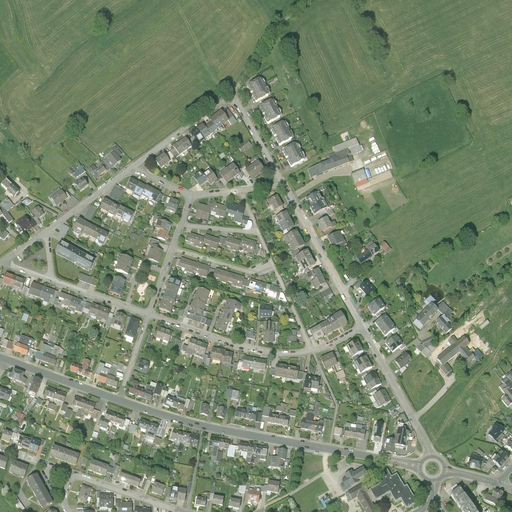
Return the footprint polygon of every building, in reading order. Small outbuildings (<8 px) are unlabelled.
[(270,95),(260,78),(247,86),(257,103),(270,95)] [(282,116),(271,99),(257,107),(268,125),(282,116)] [(221,111),(214,115),(222,126),(229,121),(221,111)] [(216,131),(222,126),(214,115),(208,120),(211,123),(216,131)] [(294,139),(284,122),(270,130),(281,147),(294,139)] [(211,123),(205,128),(210,136),(216,131),(211,123)] [(202,125),(196,129),(204,140),(210,136),(205,128),(202,125)] [(198,145),(204,140),(196,129),(190,134),(198,145)] [(184,138),(178,143),(186,153),(192,148),(184,138)] [(311,180),(353,162),(351,157),(362,152),(356,138),(333,148),(335,154),(328,157),(330,161),(307,171),(311,180)] [(252,145),(248,141),(238,148),(241,153),(252,145)] [(180,157),(186,153),(178,143),(172,147),(180,157)] [(305,161),(295,143),(282,150),(292,168),(305,161)] [(122,161),(115,153),(105,162),(112,170),(122,161)] [(170,163),(163,154),(154,161),(160,170),(170,163)] [(258,161),(252,166),(259,176),(266,171),(258,161)] [(233,164),(226,169),(233,180),(241,175),(233,164)] [(107,171),(102,166),(91,176),(96,181),(107,171)] [(252,181),(259,176),(252,166),(245,171),(252,181)] [(85,172),(82,167),(77,170),(80,176),(85,172)] [(226,185),(233,180),(226,169),(219,174),(226,185)] [(368,180),(364,170),(351,175),(355,185),(368,180)] [(217,182),(209,171),(203,176),(208,183),(211,187),(217,182)] [(200,189),(208,183),(203,176),(200,172),(192,178),(200,189)] [(90,185),(85,179),(76,186),(80,192),(90,185)] [(124,192),(131,196),(138,183),(131,179),(124,192)] [(131,196),(138,200),(145,187),(138,183),(131,196)] [(21,192),(13,185),(7,191),(14,198),(21,192)] [(124,190),(115,186),(109,197),(118,202),(124,190)] [(138,200),(146,204),(153,191),(145,187),(138,200)] [(69,199),(62,190),(51,198),(58,207),(69,199)] [(160,195),(153,191),(146,204),(153,208),(160,195)] [(306,201),(311,210),(324,202),(319,194),(306,201)] [(285,210),(277,196),(267,202),(276,215),(285,210)] [(14,206),(7,199),(0,205),(0,218),(2,216),(9,224),(13,220),(7,212),(14,206)] [(180,202),(170,199),(166,211),(176,214),(180,202)] [(99,210),(106,213),(111,203),(104,200),(99,210)] [(248,220),(242,218),(246,208),(229,202),(228,207),(225,215),(234,218),(233,223),(245,227),(248,220)] [(329,211),(324,202),(311,210),(316,219),(329,211)] [(119,207),(111,203),(106,213),(114,217),(119,207)] [(225,215),(228,207),(214,203),(212,208),(209,216),(223,221),(225,215)] [(209,216),(212,208),(199,204),(194,219),(206,223),(209,216)] [(97,209),(90,206),(84,218),(91,222),(97,209)] [(44,215),(39,207),(31,212),(35,218),(33,220),(37,225),(38,227),(41,225),(37,220),(44,215)] [(127,211),(119,207),(114,217),(121,221),(127,211)] [(134,215),(127,211),(121,221),(129,225),(134,215)] [(274,219),(279,226),(290,219),(286,212),(274,219)] [(33,220),(29,223),(25,218),(16,224),(22,232),(20,233),(23,238),(25,236),(24,234),(28,231),(29,231),(37,225),(33,220)] [(333,228),(327,218),(316,224),(322,234),(333,228)] [(71,232),(79,236),(85,223),(77,219),(71,232)] [(295,227),(290,219),(279,226),(283,234),(295,227)] [(153,230),(159,232),(168,236),(172,226),(157,220),(153,230)] [(93,227),(85,223),(79,236),(87,240),(93,227)] [(69,228),(63,225),(57,237),(63,240),(69,228)] [(101,231),(93,227),(87,240),(95,244),(101,231)] [(9,235),(2,229),(0,232),(0,238),(4,241),(9,235)] [(109,235),(101,231),(95,244),(103,248),(109,235)] [(285,238),(289,246),(301,239),(297,231),(285,238)] [(166,242),(168,236),(159,232),(156,239),(166,242)] [(345,243),(339,233),(327,239),(333,250),(345,243)] [(201,248),(202,244),(205,238),(190,234),(190,235),(187,235),(185,241),(188,242),(187,243),(191,244),(191,246),(201,248)] [(216,250),(218,244),(220,240),(205,236),(205,238),(202,244),(209,246),(209,248),(216,250)] [(239,249),(241,242),(227,237),(226,239),(224,246),(231,248),(230,250),(238,252),(239,249)] [(256,245),(256,243),(242,239),(241,242),(239,249),(245,250),(244,252),(258,256),(258,255),(260,256),(262,250),(258,249),(258,246),(256,245)] [(305,247),(301,239),(289,246),(293,254),(305,247)] [(381,254),(373,242),(366,247),(369,252),(356,260),(360,267),(381,254)] [(53,255),(71,263),(77,252),(59,243),(53,255)] [(384,243),(380,247),(388,254),(392,250),(384,243)] [(164,250),(151,245),(145,260),(158,265),(164,250)] [(295,258),(300,266),(313,259),(308,251),(295,258)] [(94,261),(77,252),(71,263),(88,272),(94,261)] [(133,260),(120,256),(114,271),(122,274),(121,276),(130,279),(131,276),(128,275),(133,260)] [(193,272),(196,273),(198,264),(181,259),(180,261),(178,260),(177,260),(174,259),(172,268),(175,269),(176,266),(179,267),(178,268),(182,269),(181,271),(192,274),(193,272)] [(317,267),(313,259),(300,266),(304,275),(317,267)] [(210,268),(198,264),(196,273),(199,274),(198,276),(207,279),(208,276),(210,277),(212,270),(210,269),(210,268)] [(227,284),(227,282),(230,274),(215,269),(215,271),(212,270),(210,277),(220,280),(219,282),(227,284)] [(311,284),(322,278),(318,271),(307,277),(311,284)] [(2,285),(12,289),(16,277),(6,273),(2,285)] [(92,279),(80,274),(78,280),(90,285),(92,279)] [(244,278),(230,274),(227,282),(234,284),(234,286),(241,289),(242,286),(245,287),(247,281),(244,280),(244,278)] [(112,285),(123,289),(125,282),(128,283),(130,279),(121,276),(120,280),(115,278),(112,285)] [(27,281),(16,277),(12,289),(23,293),(27,281)] [(322,289),(328,286),(326,283),(325,283),(322,278),(311,284),(315,290),(321,287),(322,289)] [(98,281),(92,279),(90,285),(96,288),(98,281)] [(261,295),(261,293),(264,284),(250,280),(249,281),(247,281),(245,287),(255,289),(254,292),(261,295)] [(169,281),(167,287),(177,291),(179,285),(169,281)] [(377,292),(368,282),(359,290),(368,301),(377,292)] [(41,301),(45,288),(33,284),(28,297),(41,301)] [(279,288),(264,284),(261,293),(268,295),(267,297),(276,299),(277,296),(279,297),(278,300),(286,302),(283,294),(280,293),(281,291),(279,290),(279,288)] [(123,289),(112,285),(109,293),(120,297),(123,289)] [(328,286),(322,289),(319,291),(323,299),(327,297),(328,300),(334,297),(328,286)] [(167,287),(165,293),(175,297),(177,291),(167,287)] [(45,288),(41,301),(53,306),(57,292),(45,288)] [(198,290),(196,296),(207,301),(210,294),(198,290)] [(165,293),(162,299),(173,303),(175,297),(165,293)] [(56,306),(68,309),(72,297),(60,294),(56,306)] [(196,296),(193,302),(205,307),(207,301),(196,296)] [(83,301),(72,297),(68,309),(79,313),(83,301)] [(162,299),(160,305),(171,309),(173,303),(162,299)] [(223,310),(234,314),(235,312),(238,314),(241,306),(227,300),(223,310)] [(368,310),(371,314),(383,305),(380,301),(368,310)] [(193,302),(191,309),(203,313),(205,307),(193,302)] [(97,320),(101,308),(92,305),(88,317),(97,320)] [(169,315),(171,309),(160,305),(158,311),(169,315)] [(383,305),(371,314),(375,319),(387,310),(383,305)] [(440,312),(431,305),(413,324),(421,332),(440,312)] [(272,308),(260,307),(259,318),(272,318),(272,308)] [(101,308),(97,320),(106,324),(111,311),(101,308)] [(201,319),(203,313),(191,309),(189,315),(201,319)] [(234,314),(223,310),(219,320),(230,324),(234,314)] [(130,316),(119,312),(112,328),(123,333),(130,316)] [(348,326),(341,315),(334,319),(340,330),(348,326)] [(374,325),(378,330),(388,322),(384,317),(374,325)] [(455,329),(444,317),(436,324),(447,336),(455,329)] [(141,322),(132,319),(124,341),(134,344),(141,322)] [(333,334),(340,330),(334,319),(326,323),(333,334)] [(230,324),(219,320),(215,330),(226,334),(230,324)] [(481,330),(489,323),(487,320),(479,327),(481,330)] [(378,330),(382,335),(392,327),(388,322),(378,330)] [(325,339),(333,334),(326,323),(318,328),(325,339)] [(264,324),(264,334),(274,334),(274,324),(264,324)] [(396,332),(392,327),(382,335),(386,340),(396,332)] [(315,345),(325,339),(318,328),(308,334),(315,345)] [(156,339),(162,342),(166,331),(159,329),(156,339)] [(172,333),(166,331),(162,342),(169,344),(172,333)] [(297,332),(289,331),(289,344),(297,344),(297,332)] [(273,345),(274,334),(264,334),(263,344),(273,345)] [(26,339),(17,335),(14,343),(13,344),(17,345),(14,352),(20,354),(26,339)] [(465,362),(478,351),(472,344),(470,345),(465,339),(462,341),(458,335),(448,342),(453,348),(435,363),(447,377),(453,372),(447,365),(460,355),(465,362)] [(37,352),(35,359),(49,364),(55,347),(58,338),(51,336),(48,344),(50,345),(51,348),(43,345),(40,353),(37,352)] [(386,345),(390,350),(401,342),(398,337),(386,345)] [(33,341),(26,339),(20,354),(27,357),(33,341)] [(185,354),(194,357),(199,343),(190,340),(188,348),(183,346),(181,351),(186,353),(185,354)] [(176,341),(172,352),(179,354),(183,343),(176,341)] [(345,348),(349,355),(361,348),(357,341),(345,348)] [(405,347),(401,342),(390,350),(394,356),(405,347)] [(208,346),(199,343),(194,357),(203,360),(205,355),(208,346)] [(429,349),(422,344),(417,350),(429,361),(441,348),(434,343),(429,349)] [(55,347),(49,364),(55,366),(59,355),(62,356),(64,350),(60,349),(61,349),(55,347)] [(365,355),(361,348),(349,355),(353,362),(365,355)] [(223,351),(213,349),(210,363),(220,365),(223,351)] [(233,353),(223,351),(220,365),(230,367),(233,353)] [(478,351),(465,362),(459,366),(464,372),(475,363),(477,365),(484,359),(478,351)] [(338,366),(333,354),(320,360),(325,372),(338,366)] [(413,363),(407,355),(395,363),(401,371),(413,363)] [(354,364),(358,371),(371,364),(367,357),(354,364)] [(242,370),(253,372),(255,360),(243,358),(242,370)] [(267,362),(255,360),(253,372),(265,374),(267,362)] [(90,363),(85,361),(83,368),(81,367),(78,375),(91,380),(93,373),(87,371),(90,363)] [(150,364),(140,361),(137,370),(147,373),(150,364)] [(78,375),(81,367),(73,364),(70,373),(78,375)] [(105,384),(110,371),(104,369),(105,366),(99,364),(96,375),(100,376),(98,382),(105,384)] [(275,378),(285,379),(287,366),(277,364),(276,370),(270,369),(269,376),(275,377),(275,378)] [(375,372),(371,364),(358,371),(362,379),(375,372)] [(115,379),(116,377),(115,375),(117,370),(122,372),(124,366),(119,365),(118,367),(112,365),(110,371),(105,384),(116,388),(119,380),(115,379)] [(298,368),(287,366),(285,379),(296,381),(296,380),(302,381),(302,380),(303,373),(297,372),(298,368)] [(15,380),(19,369),(13,367),(11,371),(8,370),(6,376),(15,380)] [(26,384),(28,378),(22,376),(24,371),(19,369),(15,380),(26,384)] [(337,373),(340,380),(346,377),(343,370),(337,373)] [(305,388),(311,390),(313,378),(307,377),(307,374),(303,373),(302,380),(306,380),(305,388)] [(363,380),(367,388),(380,380),(376,373),(363,380)] [(41,378),(33,375),(28,390),(37,393),(41,378)] [(501,382),(503,385),(508,391),(511,388),(511,384),(506,377),(501,382)] [(320,379),(313,378),(311,390),(318,391),(320,379)] [(384,388),(380,380),(367,388),(371,395),(384,388)] [(134,382),(132,383),(128,394),(141,398),(144,391),(137,388),(139,385),(137,383),(134,382)] [(146,385),(144,391),(141,398),(150,402),(153,394),(160,396),(162,391),(164,386),(157,384),(155,388),(146,385)] [(13,390),(0,385),(0,398),(8,401),(13,390)] [(503,385),(499,388),(506,397),(500,402),(507,410),(511,406),(511,405),(511,404),(511,403),(511,395),(508,391),(503,385)] [(57,390),(47,386),(43,395),(53,399),(57,390)] [(67,393),(57,390),(53,399),(64,402),(67,393)] [(226,391),(225,400),(238,402),(239,393),(226,391)] [(370,399),(374,404),(388,397),(384,391),(370,399)] [(86,399),(75,395),(72,406),(82,409),(86,399)] [(176,400),(167,397),(166,401),(164,400),(162,406),(169,408),(170,406),(173,408),(176,400)] [(391,402),(388,397),(374,404),(377,410),(391,402)] [(28,408),(32,409),(35,403),(40,405),(43,400),(38,398),(37,400),(33,398),(28,408)] [(96,402),(86,399),(82,409),(81,414),(88,416),(89,411),(93,413),(96,402)] [(185,403),(176,400),(173,408),(183,411),(185,403)] [(55,411),(57,405),(48,402),(47,408),(55,411)] [(207,419),(209,407),(201,405),(199,417),(207,419)] [(359,407),(356,424),(362,425),(365,408),(359,407)] [(224,421),(226,410),(217,408),(215,420),(224,421)] [(64,418),(69,420),(73,411),(67,409),(64,418)] [(116,413),(106,410),(104,418),(101,417),(98,425),(107,429),(109,420),(113,422),(116,413)] [(246,412),(236,411),(235,419),(245,421),(246,412)] [(306,420),(303,419),(301,430),(310,431),(312,423),(313,417),(314,413),(308,411),(307,415),(306,415),(306,420)] [(390,413),(393,419),(398,416),(395,411),(390,413)] [(256,413),(246,412),(245,421),(254,422),(256,413)] [(126,417),(116,413),(113,422),(123,425),(126,417)] [(279,417),(269,415),(269,418),(268,425),(278,427),(279,417)] [(289,419),(279,417),(278,427),(287,428),(289,419)] [(146,429),(149,420),(140,418),(137,426),(146,429)] [(160,424),(149,420),(146,429),(143,441),(153,444),(160,424)] [(318,424),(312,423),(310,431),(321,433),(322,426),(325,427),(326,424),(323,423),(323,422),(319,421),(318,424)] [(354,438),(356,424),(346,423),(344,436),(354,438)] [(383,425),(376,423),(376,428),(374,427),(372,437),(374,437),(373,442),(379,443),(383,425)] [(364,440),(366,426),(356,424),(354,438),(364,440)] [(135,433),(137,427),(131,425),(129,431),(135,433)] [(496,426),(493,430),(494,431),(488,436),(494,442),(505,431),(501,427),(499,429),(496,426)] [(13,431),(4,428),(0,439),(0,440),(9,443),(13,431)] [(335,428),(333,435),(341,436),(342,429),(335,428)] [(183,431),(173,429),(171,439),(180,441),(183,431)] [(406,432),(396,430),(394,441),(393,447),(394,447),(405,449),(408,432),(406,432)] [(193,434),(183,431),(180,441),(190,444),(191,440),(193,440),(192,444),(197,445),(200,435),(193,434)] [(26,449),(31,436),(20,432),(15,445),(26,449)] [(31,436),(26,449),(37,453),(42,440),(31,436)] [(220,438),(211,437),(209,446),(214,447),(213,452),(211,452),(211,455),(217,456),(219,448),(220,438)] [(230,440),(220,438),(219,448),(228,449),(230,440)] [(393,447),(394,441),(387,440),(384,453),(393,454),(394,447),(393,447)] [(253,444),(240,442),(238,450),(241,451),(240,458),(246,459),(246,462),(250,462),(252,453),(253,444)] [(62,460),(66,447),(52,443),(48,456),(62,460)] [(266,446),(253,444),(252,453),(250,462),(255,463),(257,454),(264,456),(266,446)] [(66,447),(62,460),(76,464),(80,451),(66,447)] [(279,448),(277,457),(281,457),(280,459),(285,460),(286,460),(288,449),(279,448)] [(509,462),(501,454),(491,464),(499,472),(509,462)] [(282,471),(285,460),(280,459),(281,457),(277,457),(270,455),(268,468),(282,471)] [(471,457),(470,457),(468,466),(480,469),(482,461),(479,460),(471,457)] [(28,464),(12,458),(7,471),(24,477),(28,464)] [(97,472),(100,462),(90,459),(87,469),(97,472)] [(100,462),(97,472),(106,475),(110,465),(100,462)] [(351,472),(345,475),(346,479),(342,481),(344,484),(340,486),(344,492),(358,483),(357,481),(367,475),(367,474),(365,470),(363,468),(353,474),(351,472)] [(128,484),(132,474),(121,470),(117,480),(128,484)] [(406,509),(417,503),(407,485),(404,487),(397,474),(391,477),(387,470),(376,476),(380,483),(368,491),(365,492),(372,503),(389,493),(395,503),(400,500),(406,509)] [(132,474),(128,484),(139,488),(143,478),(132,474)] [(26,481),(33,493),(44,487),(37,475),(26,481)] [(280,481),(269,479),(267,491),(278,493),(280,481)] [(166,486),(155,481),(151,492),(162,496),(166,486)] [(376,511),(372,503),(365,492),(368,491),(363,482),(343,494),(349,503),(356,499),(364,511),(376,511)] [(87,504),(93,488),(82,484),(76,500),(87,504)] [(178,500),(180,487),(172,486),(170,498),(178,500)] [(463,486),(459,489),(464,496),(468,493),(463,486)] [(53,502),(44,487),(33,493),(42,509),(53,502)] [(180,487),(178,500),(186,501),(188,489),(180,487)] [(253,504),(255,489),(249,488),(247,503),(253,504)] [(255,489),(253,504),(258,505),(261,490),(255,489)] [(464,496),(459,489),(450,495),(458,505),(466,499),(464,496)] [(500,501),(503,494),(495,490),(492,497),(497,500),(500,501)] [(225,495),(214,493),(212,504),(223,506),(225,495)] [(113,510),(113,494),(99,494),(99,510),(113,510)] [(495,505),(497,500),(492,497),(487,495),(485,500),(495,505)] [(20,511),(25,509),(16,496),(11,499),(19,511),(20,511)] [(207,498),(197,496),(196,506),(206,507),(207,498)] [(242,499),(230,497),(229,507),(240,509),(242,499)] [(469,511),(473,509),(466,499),(458,505),(462,511),(469,511)] [(131,511),(131,502),(120,502),(120,500),(116,500),(116,508),(118,508),(118,511),(131,511)]
